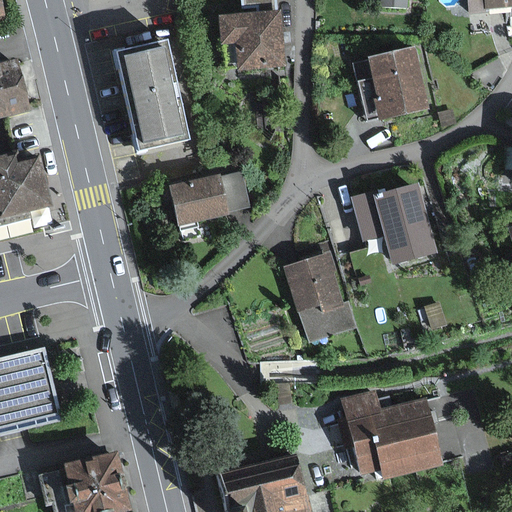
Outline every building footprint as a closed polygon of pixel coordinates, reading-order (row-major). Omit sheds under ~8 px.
[(5,0),(0,0),(0,15),(9,14),(5,0)] [(243,0),(245,14),(219,17),(225,70),(287,64),(281,10),(280,0),(243,0)] [(409,0),(356,0),(357,11),(410,8),(409,0)] [(511,0),(482,0),(484,10),(511,6),(511,0)] [(168,42),(121,52),(143,153),(189,143),(168,42)] [(410,50),(352,64),(362,106),(370,104),(378,103),(381,118),(423,108),(410,50)] [(16,60),(0,63),(0,110),(25,106),(16,60)] [(36,150),(0,158),(0,226),(52,214),(36,150)] [(222,177),(161,188),(168,231),(230,220),(222,177)] [(409,190),(340,204),(351,253),(379,247),(385,276),(425,268),(409,190)] [(320,264),(277,273),(292,343),(335,334),(320,264)] [(44,350),(0,360),(0,439),(62,424),(52,386),(44,350)] [(425,386),(339,404),(352,468),(438,450),(425,386)] [(304,511),(291,452),(210,470),(219,511),(304,511)] [(133,511),(120,457),(70,469),(79,511),(133,511)]
